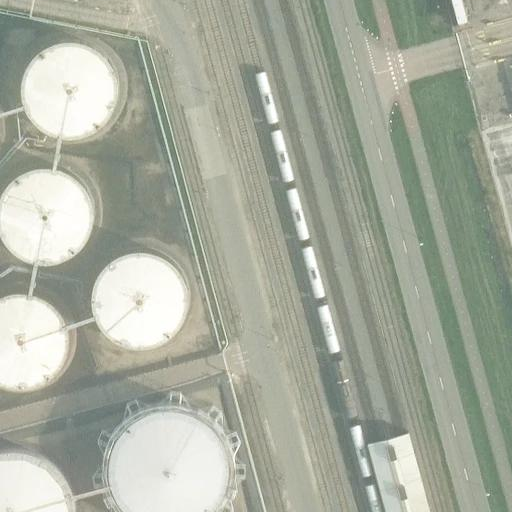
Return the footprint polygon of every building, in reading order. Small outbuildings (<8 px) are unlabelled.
[(115,81),(115,80),(114,71),(112,62),(107,52),(101,46),(94,39),(86,35),(77,32),(67,30),(56,31),(48,34),(39,38),(32,43),(24,52),(20,60),(17,70),(16,79),(17,89),(19,98),(23,107),(29,114),(37,121),(46,126),(53,128),(63,130),(70,130),(81,128),(89,124),(98,118),(105,110),(110,102),(114,91),(115,81)] [(93,208),(93,207),(93,199),(90,189),(85,180),(80,173),(72,167),(64,162),(55,159),(46,158),(35,159),(26,161),(18,165),(10,171),(4,179),(0,185),(0,228),(2,233),(8,241),(13,246),(23,252),(35,256),(44,257),(53,256),(63,253),(70,249),(78,243),(85,235),(90,226),(92,217),(93,208)] [(188,290),(188,289),(187,281),(185,272),(180,263),(174,256),(167,251),(159,247),(152,245),(141,244),(134,245),(124,248),(116,253),(110,259),(105,265),(101,272),(98,282),(98,289),(98,297),(101,307),(105,314),(111,321),(118,327),(124,330),(132,333),(140,335),(148,334),(158,332),(167,328),(173,323),(180,315),(184,309),(187,299),(188,290)] [(67,331),(67,330),(66,322),(64,314),(60,305),(54,297),(46,291),(38,286),(30,283),(21,282),(9,283),(2,285),(0,285),(0,375),(8,378),(18,379),(27,378),(38,375),(44,372),(52,365),(59,357),(63,349),(66,340),(67,331)] [(231,462),(231,461),(230,450),(227,438),(222,429),(215,420),(208,413),(197,406),(185,402),(172,400),(159,401),(149,404),(140,408),(129,416),(121,425),(114,436),(110,448),(109,458),(110,470),(113,482),(117,492),(124,501),(132,509),(136,511),(203,511),(212,505),(220,496),(226,485),(230,473),(231,462)] [(369,442),(366,443),(384,511),(431,511),(410,432),(400,435),(382,439),(369,442)] [(76,511),(77,504),(77,503),(76,491),(72,479),(67,469),(59,459),(49,451),(38,445),(27,442),(14,441),(3,442),(0,442),(0,511),(76,511)]
